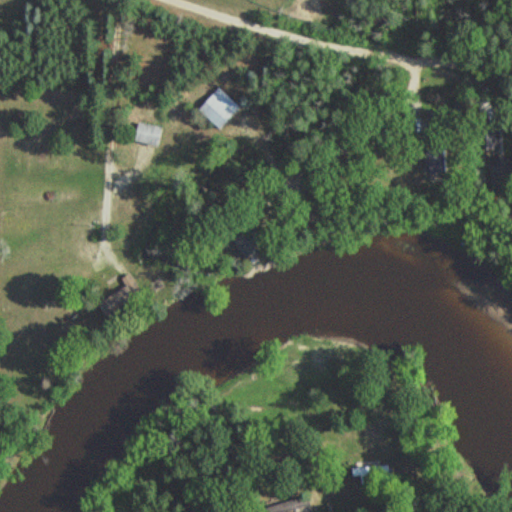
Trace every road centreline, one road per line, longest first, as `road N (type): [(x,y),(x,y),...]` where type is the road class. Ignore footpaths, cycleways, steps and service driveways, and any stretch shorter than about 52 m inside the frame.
road 1 (residential): [(168,0),(368,57),(511,69)]
road 2 (residential): [(368,57),(328,158),(213,223),(194,281)]
road 3 (residential): [(121,0),(106,289)]
